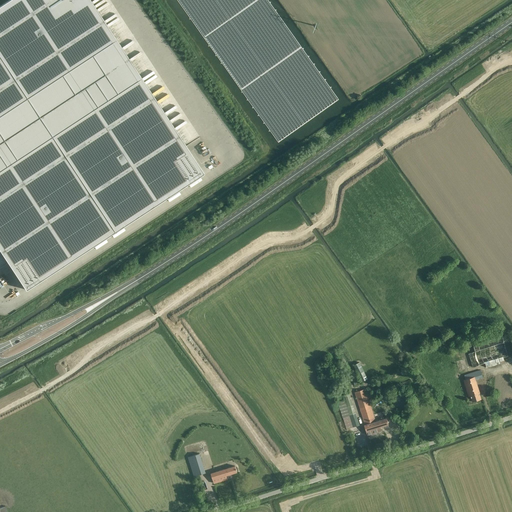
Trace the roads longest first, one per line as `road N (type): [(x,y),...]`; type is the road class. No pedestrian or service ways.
road 1 (primary): [(106,298),(206,239),(511,21)]
road 2 (unclassified): [(215,511),(511,418)]
road 3 (primary): [(0,365),(106,298)]
